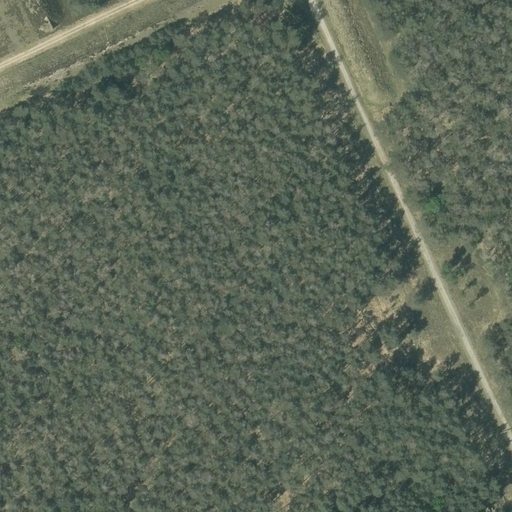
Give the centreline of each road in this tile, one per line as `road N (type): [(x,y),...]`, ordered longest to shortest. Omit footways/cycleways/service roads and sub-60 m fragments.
road 1 (track): [(310,0),(511,450)]
road 2 (track): [(141,0),(0,66)]
